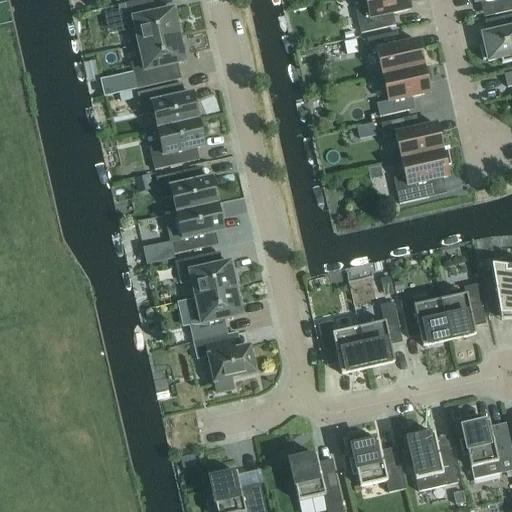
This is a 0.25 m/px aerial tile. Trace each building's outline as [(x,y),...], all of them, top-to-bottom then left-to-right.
[(138,45),(179,36),(173,9),(149,15),(146,0),(142,0),(117,6),(122,31),(134,29),(138,45)] [(407,0),(365,0),(367,9),(355,12),(360,34),(390,27),(387,15),(410,10),(407,0)] [(511,0),(473,0),(474,3),(489,0),(490,0),(494,15),(511,11),(511,0)] [(511,15),(486,21),(489,33),(481,35),(484,46),(479,47),(482,61),(487,60),(487,62),(500,59),(501,64),(511,61),(511,15)] [(382,76),(423,67),(417,41),(394,46),(391,34),(367,40),(370,52),(376,50),(382,76)] [(179,36),(138,45),(142,61),(130,64),(136,90),(165,83),(161,68),(185,63),(179,36)] [(423,69),(423,67),(382,76),(388,102),(376,104),(379,117),(408,111),(406,99),(429,94),(426,83),(431,82),(428,68),(423,69)] [(157,130),(198,120),(192,94),(176,97),(174,85),(137,94),(141,116),(153,113),(157,130)] [(120,102),(132,99),(130,91),(118,94),(120,102)] [(401,160),(442,151),(436,124),(413,130),(410,118),(381,124),(384,137),(395,135),(401,160)] [(198,120),(157,130),(160,146),(149,149),(154,171),(183,164),(180,152),(204,147),(198,120)] [(442,151),(401,160),(405,176),(393,179),(399,205),(428,198),(424,183),(448,178),(445,166),(450,165),(447,151),(442,152),(442,151)] [(176,214),(217,205),(211,178),(187,183),(185,172),(155,178),(160,200),(172,198),(176,214)] [(217,205),(176,214),(179,230),(168,233),(173,255),(202,248),(199,237),(223,231),(217,205)] [(195,298),(236,289),(230,263),(206,268),(204,256),(174,263),(179,285),(191,282),(195,298)] [(511,320),(511,267),(506,268),(491,266),(500,317),(500,321),(501,321),(511,320)] [(403,291),(401,283),(393,285),(395,292),(403,291)] [(440,301),(449,342),(475,336),(470,312),(482,310),(476,286),(463,288),(465,295),(440,301)] [(236,289),(195,298),(200,323),(189,326),(192,343),(222,337),(218,321),(241,316),(236,289)] [(449,342),(440,301),(414,306),(413,300),(400,302),(407,334),(418,331),(422,347),(449,342)] [(358,329),(367,369),(394,363),(389,340),(400,338),(393,303),(380,306),(383,323),(358,329)] [(367,369),(358,329),(333,334),(330,323),(317,325),(325,362),(337,359),(341,375),(367,369)] [(196,360),(208,357),(216,393),(232,390),(230,380),(255,374),(249,347),(225,352),(222,337),(192,343),(196,360)] [(192,368),(198,387),(213,383),(207,363),(192,368)] [(473,480),(499,474),(511,471),(511,454),(507,434),(492,438),(488,422),(461,428),(464,439),(459,440),(463,457),(467,456),(473,480)] [(434,434),(406,440),(409,454),(405,455),(408,469),(413,468),(417,492),(457,484),(449,447),(437,450),(434,434)] [(350,447),(353,459),(348,460),(352,476),(357,475),(360,488),(386,482),(388,494),(405,490),(397,454),(381,457),(378,441),(367,444),(365,439),(351,442),(352,447),(350,447)] [(324,496),(327,511),(342,511),(335,475),(321,478),(316,455),(288,461),(298,502),(324,496)] [(240,489),(236,473),(209,479),(212,491),(207,492),(211,509),(215,508),(216,511),(265,511),(259,485),(240,489)]
